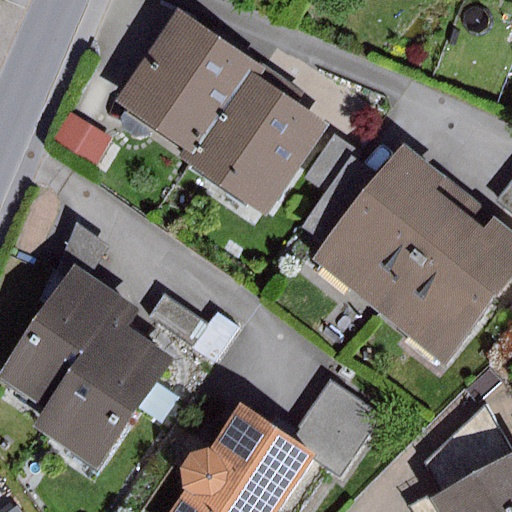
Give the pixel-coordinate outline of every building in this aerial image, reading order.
[(257,65),(178,12),(116,103),(196,156),(252,73),(257,65)] [(329,123),(252,73),(190,167),(267,217),(329,123)] [(70,113),(55,138),(97,164),(113,139),(70,113)] [(327,193),(352,156),(356,150),(334,136),(305,178),(327,193)] [(446,178),(404,145),(379,176),(324,244),(312,259),(378,312),(461,210),(437,190),(446,178)] [(324,244),(379,176),(352,156),(327,193),(300,229),(324,244)] [(511,185),(502,200),(511,208),(511,185)] [(484,228),(461,210),(378,312),(443,364),(511,278),(511,231),(494,216),(484,228)] [(76,265),(91,275),(112,247),(75,221),(63,256),(76,265)] [(47,409),(122,295),(91,275),(76,265),(1,379),(47,409)] [(143,309),(122,295),(47,409),(34,428),(99,470),(171,359),(129,332),(143,309)] [(195,349),(210,326),(164,296),(149,319),(195,349)] [(210,326),(195,349),(216,362),(239,327),(219,313),(210,326)] [(331,381),(294,438),(318,454),(346,472),(384,415),(331,381)] [(184,491),(171,511),(278,511),(318,454),(294,438),(242,404),(212,450),(191,453),(181,470),(184,491)] [(444,493),(511,454),(511,450),(488,405),(426,463),(444,493)] [(511,511),(511,454),(444,493),(432,499),(438,511),(511,511)]
